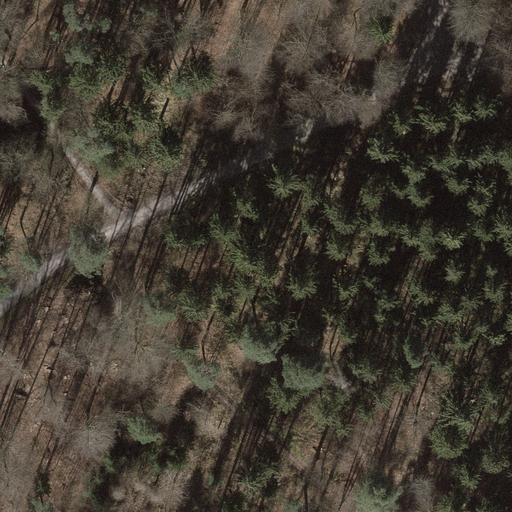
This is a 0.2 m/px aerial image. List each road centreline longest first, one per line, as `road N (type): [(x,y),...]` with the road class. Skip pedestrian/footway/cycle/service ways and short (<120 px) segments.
road 1 (track): [(0,57),(115,229),(139,295),(240,411),(349,511)]
road 2 (track): [(0,303),(115,229),(412,73),(463,36)]
